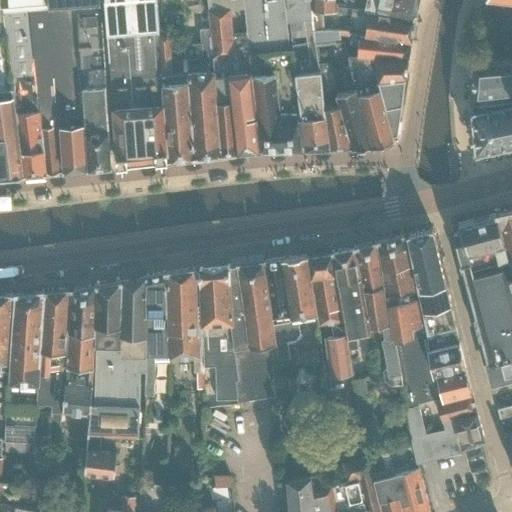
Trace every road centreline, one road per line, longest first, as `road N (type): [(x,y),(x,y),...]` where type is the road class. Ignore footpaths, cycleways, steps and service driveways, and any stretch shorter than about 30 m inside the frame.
road 1 (tertiary): [(408,206),(0,267)]
road 2 (residential): [(408,206),(402,161),(436,0)]
road 3 (residential): [(477,190),(460,117),(464,22),(473,0)]
